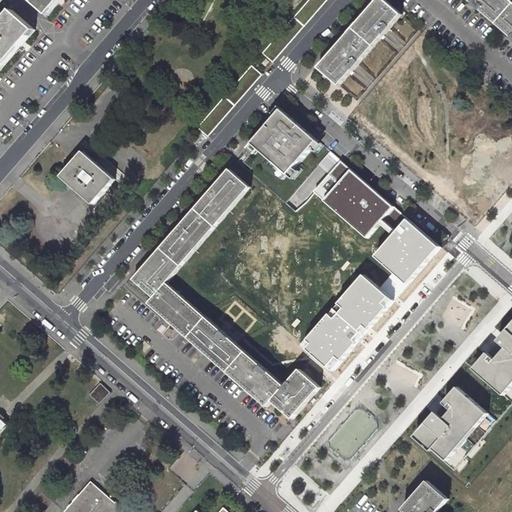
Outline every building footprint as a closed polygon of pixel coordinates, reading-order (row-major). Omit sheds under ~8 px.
[(32,0),(49,14),(58,3),(60,0),(32,0)] [(308,0),(263,52),(265,55),(268,57),(272,61),(273,62),(327,0),(308,0)] [(399,23),(404,17),(384,0),(382,0),(322,69),(343,87),(344,86),(351,77),(352,76),(362,66),(362,65),(382,42),(383,41),(393,30),(393,29),(399,23)] [(469,0),(511,37),(511,0),(469,0)] [(26,42),(37,29),(13,9),(0,24),(0,72),(20,50),(26,42)] [(252,66),(198,128),(203,132),(208,136),(262,75),(252,66)] [(319,142),(283,110),(253,144),(290,175),(319,142)] [(442,247),(330,150),(320,162),(331,173),(313,193),(366,239),(380,223),(394,235),(375,257),(394,273),(380,289),(364,275),(301,347),(332,374),(442,247)] [(118,178),(87,151),(65,176),(96,203),(118,178)] [(171,281),(253,187),(233,169),(217,187),(138,278),(158,296),(153,301),(160,307),(207,349),(261,397),(272,407),(278,400),(298,418),(314,399),(324,386),(305,369),(290,386),(240,341),(217,321),(171,281)] [(511,325),(498,342),(507,349),(497,361),(488,354),(474,370),(511,402),(511,325)] [(113,395),(102,384),(91,396),(102,406),(113,395)] [(435,410),(414,435),(448,463),(490,413),(457,386),(443,403),(452,410),(445,419),(435,410)] [(0,435),(10,425),(0,414),(0,435)] [(67,511),(129,511),(94,481),(67,511)] [(438,511),(450,499),(429,481),(415,497),(418,499),(415,503),(412,500),(404,510),(406,511),(438,511)]
